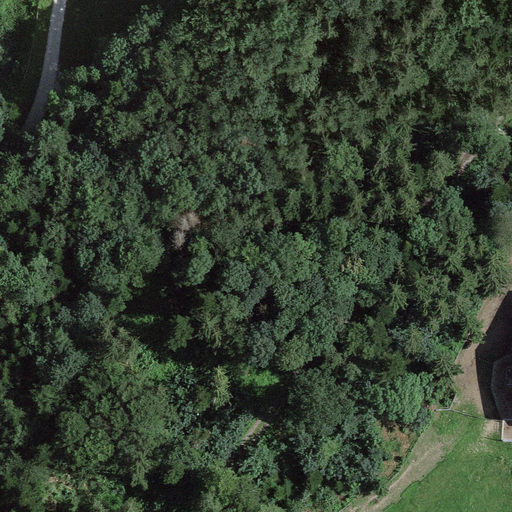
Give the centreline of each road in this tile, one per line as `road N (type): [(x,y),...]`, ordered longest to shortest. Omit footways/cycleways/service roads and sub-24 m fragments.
road 1 (track): [(511,85),(214,511)]
road 2 (track): [(47,81),(136,0)]
